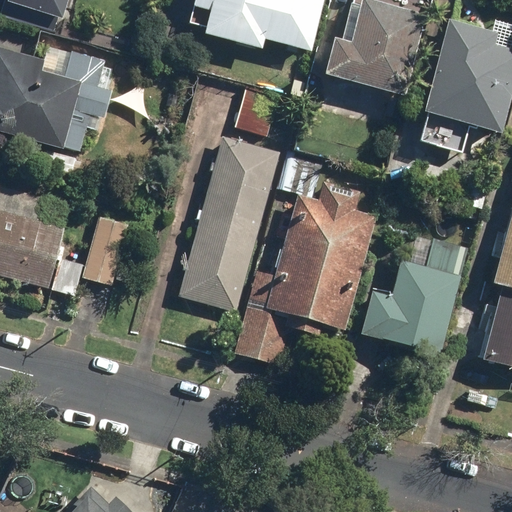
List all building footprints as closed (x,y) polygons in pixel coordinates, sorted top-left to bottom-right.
[(0,18),(51,35),(62,0),(2,0),(0,8),(0,18)] [(257,42),(305,55),(319,0),(188,0),(186,10),(202,14),(196,37),(254,52),(257,42)] [(398,100),(421,19),(356,0),(352,0),(350,8),(345,7),(334,44),(325,41),(315,76),(398,100)] [(493,36),(443,21),(414,115),(493,139),(511,76),(511,54),(490,48),(493,36)] [(38,61),(0,51),(0,138),(74,158),(85,117),(99,121),(107,92),(92,89),(99,62),(42,47),(38,61)] [(276,100),(244,91),(233,127),(265,137),(276,100)] [(274,154),(218,140),(176,300),(233,315),(274,154)] [(73,160),(44,153),(40,168),(69,176),(73,160)] [(313,203),(291,197),(270,279),(249,274),(229,354),(276,366),(285,332),(314,340),(317,327),(340,333),(369,217),(351,213),(356,193),(318,183),(313,203)] [(0,278),(71,297),(79,265),(54,259),(61,230),(59,229),(65,206),(0,188),(0,278)] [(511,193),(487,289),(495,291),(476,363),(511,372),(511,193)] [(124,227),(95,219),(79,280),(109,287),(124,227)] [(364,294),(353,338),(435,359),(464,249),(411,235),(403,264),(393,262),(383,300),(364,294)] [(125,511),(111,498),(103,506),(85,488),(61,511),(125,511)]
